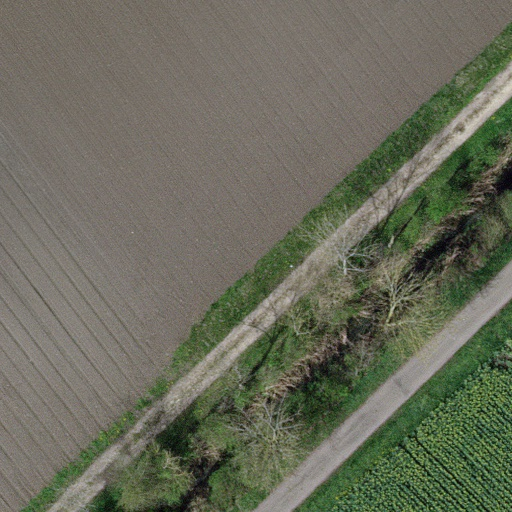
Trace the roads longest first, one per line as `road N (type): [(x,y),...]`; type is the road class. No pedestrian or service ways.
road 1 (track): [(511,81),(76,511)]
road 2 (track): [(282,511),(511,288)]
